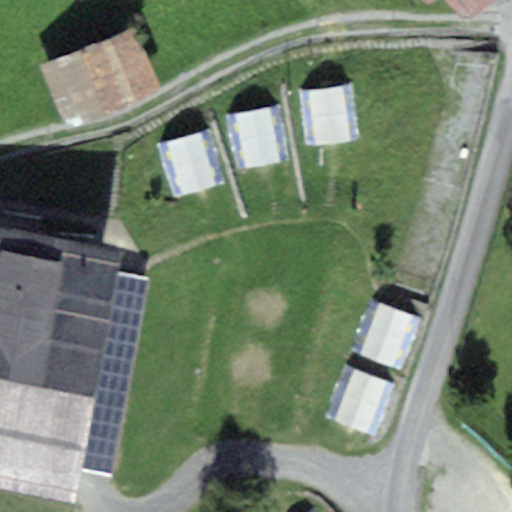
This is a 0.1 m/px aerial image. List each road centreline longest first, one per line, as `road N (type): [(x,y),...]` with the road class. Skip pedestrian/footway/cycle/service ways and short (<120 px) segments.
road 1 (track): [(0,157),(131,123),(246,59),(340,34),(511,36)]
road 2 (unclassified): [(511,100),(392,511)]
